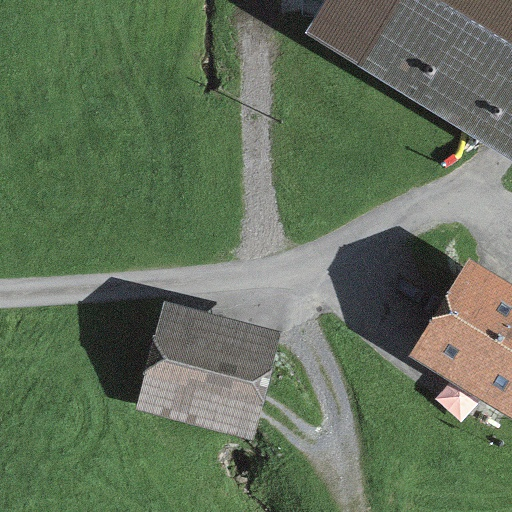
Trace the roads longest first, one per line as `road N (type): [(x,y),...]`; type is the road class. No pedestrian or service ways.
road 1 (residential): [(478,225),(252,279),(113,297),(0,300)]
road 2 (unknown): [(273,0),(258,68),(267,276)]
